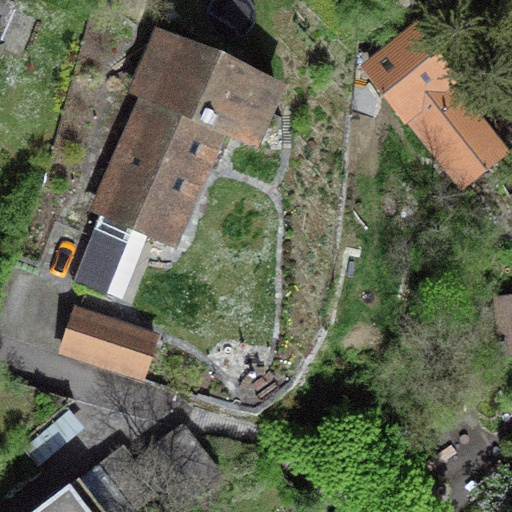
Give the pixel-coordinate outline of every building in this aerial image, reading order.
[(0,0),(0,32),(12,4),(0,0)] [(404,38),(412,34),(417,0),(366,0),(360,30),(404,38)] [(274,82),(164,34),(137,94),(149,99),(100,213),(104,215),(79,279),(91,284),(89,287),(103,293),(130,224),(165,241),(203,156),(208,158),(220,130),(246,142),(274,82)] [(404,38),(402,40),(370,66),(408,114),(448,82),(412,34),(404,38)] [(448,82),(408,114),(452,172),(461,164),(466,170),(498,146),(448,82)] [(498,353),(511,352),(511,298),(496,299),(498,353)] [(154,339),(73,312),(61,347),(143,374),(154,339)] [(184,427),(159,446),(196,494),(221,475),(184,427)] [(121,446),(33,511),(130,511),(156,493),(135,465),(121,446)] [(135,465),(156,493),(173,510),(196,494),(159,446),(135,465)]
